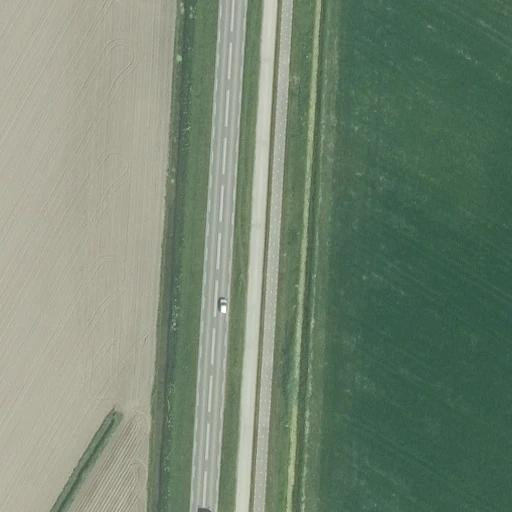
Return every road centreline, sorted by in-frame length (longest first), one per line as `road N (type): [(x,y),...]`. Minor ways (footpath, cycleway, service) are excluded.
road 1 (unclassified): [(238,511),(269,0)]
road 2 (primary): [(203,511),(233,0)]
